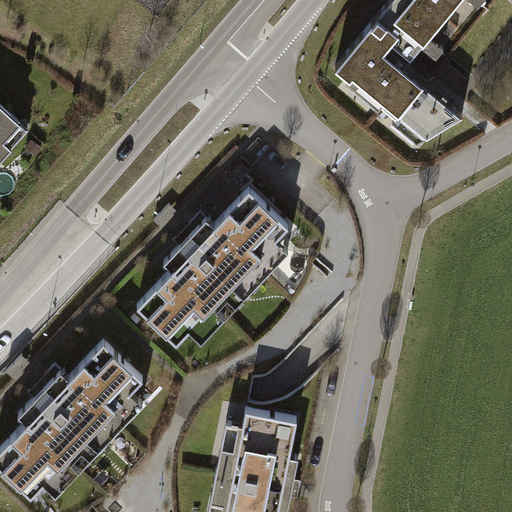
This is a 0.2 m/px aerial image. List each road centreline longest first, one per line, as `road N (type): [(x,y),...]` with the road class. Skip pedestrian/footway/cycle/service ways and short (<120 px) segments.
road 1 (residential): [(332,511),(380,271),(381,204)]
road 2 (secondary): [(87,226),(128,211),(248,79)]
road 3 (secondary): [(213,50),(104,174),(87,226)]
road 4 (residential): [(381,204),(248,79)]
road 5 (residential): [(381,204),(511,136)]
road 6 (secondary): [(0,320),(87,226)]
